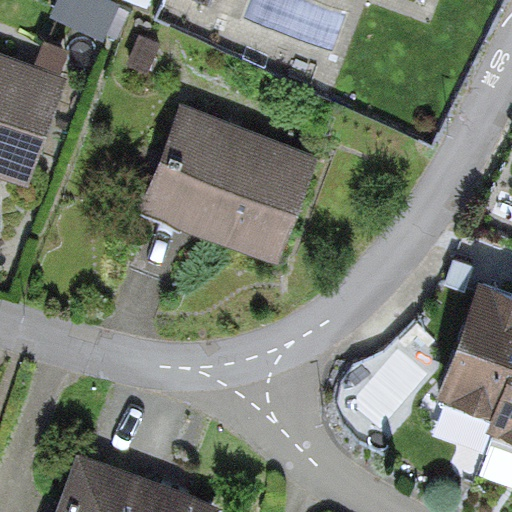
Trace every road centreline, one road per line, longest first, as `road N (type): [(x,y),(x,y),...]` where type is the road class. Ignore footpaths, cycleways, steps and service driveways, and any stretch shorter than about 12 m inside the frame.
road 1 (residential): [(249,378),(390,276),(439,207),(511,75)]
road 2 (residential): [(0,325),(138,364),(249,378)]
road 3 (residential): [(249,378),(276,424),(315,464),(397,511)]
